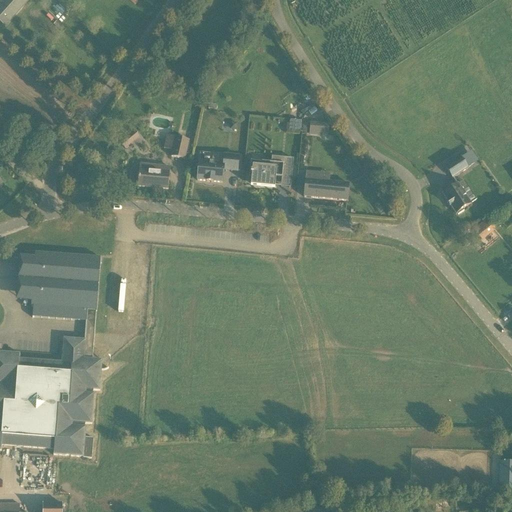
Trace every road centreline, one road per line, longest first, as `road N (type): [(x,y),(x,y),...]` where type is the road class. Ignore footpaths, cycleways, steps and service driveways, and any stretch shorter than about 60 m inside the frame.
road 1 (unclassified): [(411,235),(114,205),(50,215)]
road 2 (unclassified): [(411,235),(416,193),(355,140),(273,0)]
road 3 (unclassified): [(50,215),(48,182),(64,149),(173,0)]
road 4 (unclassified): [(511,349),(411,235)]
